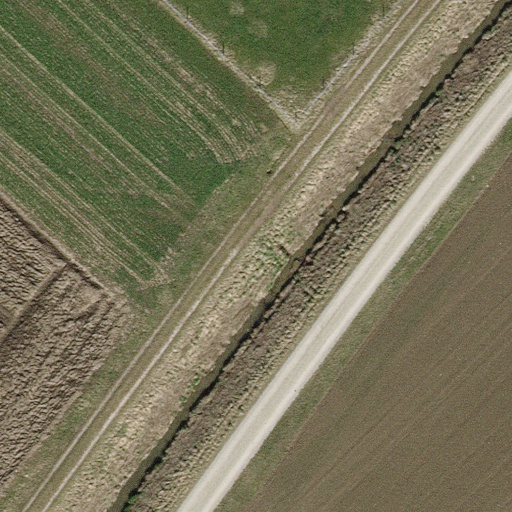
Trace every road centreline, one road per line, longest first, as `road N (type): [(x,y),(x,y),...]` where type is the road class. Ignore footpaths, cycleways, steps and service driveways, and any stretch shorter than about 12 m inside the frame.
road 1 (track): [(40,511),(269,197),(431,0)]
road 2 (track): [(200,511),(511,89)]
